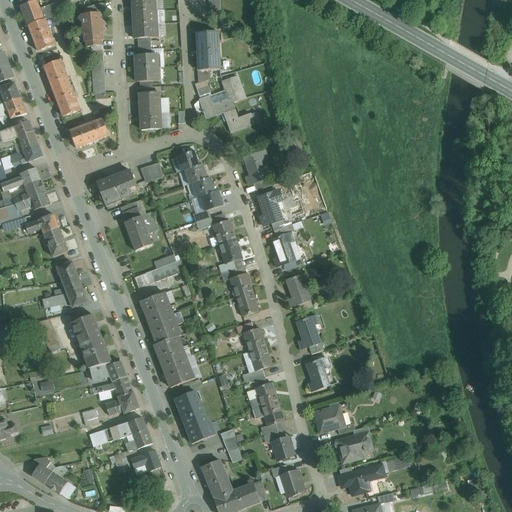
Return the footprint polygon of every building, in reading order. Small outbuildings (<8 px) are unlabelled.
[(154,0),(132,0),(133,13),(155,11),(154,0)] [(219,0),(208,0),(210,19),(221,19),(219,0)] [(37,1),(21,6),(28,24),(44,20),(39,9),(40,9),(37,1)] [(40,9),(39,9),(44,20),(46,20),(61,15),(56,3),(40,9)] [(102,4),(85,9),(86,15),(100,14),(104,13),(102,4)] [(155,11),(133,13),(134,26),(156,24),(155,11)] [(86,15),(82,16),(79,20),(83,23),(83,28),(84,29),(103,27),(106,24),(101,21),(100,14),(86,15)] [(46,20),(29,26),(39,52),(56,45),(46,20)] [(156,24),(134,26),(135,39),(138,39),(151,39),(157,38),(156,24)] [(103,27),(84,29),(83,28),(80,33),(84,36),(85,43),(87,42),(87,48),(102,46),(102,41),(104,41),(103,34),(106,29),(103,27)] [(218,33),(198,34),(200,71),(200,72),(210,71),(220,70),(218,33)] [(163,49),(151,50),(152,56),(157,55),(158,68),(164,68),(163,49)] [(103,50),(92,51),(93,63),(104,62),(103,50)] [(3,53),(0,54),(0,68),(8,66),(3,53)] [(139,56),(136,56),(136,70),(158,68),(157,55),(152,56),(139,56)] [(44,67),(53,91),(71,85),(61,60),(44,67)] [(104,62),(93,63),(94,95),(96,95),(96,94),(105,94),(104,62)] [(8,66),(0,68),(0,83),(13,78),(8,66)] [(158,68),(136,70),(137,83),(140,82),(153,82),(159,81),(158,68)] [(229,100),(214,106),(211,97),(200,101),(204,112),(203,112),(204,114),(207,120),(224,114),(231,133),(255,125),(251,114),(239,119),(233,103),(246,98),(238,77),(223,82),(229,100)] [(198,84),(195,85),(199,97),(211,93),(207,81),(198,84)] [(15,84),(0,89),(3,98),(0,98),(0,105),(21,99),(15,84)] [(53,91),(63,117),(81,111),(71,85),(53,91)] [(141,95),(140,95),(141,114),(161,113),(160,94),(155,94),(141,95)] [(21,99),(0,105),(0,116),(5,115),(4,111),(8,110),(12,119),(27,115),(21,99)] [(252,113),(255,124),(261,122),(257,111),(252,113)] [(161,113),(141,114),(142,131),(162,130),(161,113)] [(103,119),(87,125),(94,143),(110,137),(103,119)] [(12,129),(8,130),(12,141),(19,138),(34,133),(30,122),(12,129)] [(10,123),(0,126),(0,133),(8,130),(12,129),(10,123)] [(87,125),(70,132),(77,149),(94,143),(87,125)] [(34,133),(19,138),(12,141),(3,143),(5,148),(21,143),(24,151),(39,146),(34,133)] [(39,146),(24,151),(26,155),(23,156),(21,152),(11,156),(15,167),(43,157),(39,146)] [(265,151),(245,158),(251,176),(247,178),(250,186),(254,184),(267,180),(267,179),(261,163),(268,160),(265,151)] [(196,152),(177,158),(182,172),(185,171),(200,166),(196,152)] [(159,163),(153,165),(158,180),(164,178),(159,163)] [(153,165),(147,167),(152,181),(158,180),(153,165)] [(204,165),(200,166),(185,171),(190,185),(193,184),(208,179),(204,165)] [(147,167),(141,169),(146,183),(152,181),(147,167)] [(37,169),(21,175),(22,178),(8,183),(2,186),(4,192),(8,191),(10,190),(14,189),(25,185),(25,186),(41,180),(37,169)] [(132,172),(115,178),(123,198),(132,194),(129,189),(137,186),(132,172)] [(5,173),(0,174),(0,186),(1,186),(2,186),(8,183),(5,173)] [(115,178),(98,184),(106,204),(123,198),(115,178)] [(208,179),(193,184),(198,199),(201,198),(201,197),(216,193),(216,192),(211,178),(208,179)] [(267,180),(254,184),(256,191),(273,185),(270,178),(267,179),(267,180)] [(41,180),(25,186),(27,193),(13,198),(16,205),(46,194),(41,180)] [(220,191),(216,192),(216,193),(201,197),(201,198),(206,211),(206,212),(209,211),(224,206),(220,191)] [(280,192),(259,199),(266,217),(261,218),(264,227),(272,224),(281,220),(275,203),(283,200),(280,192)] [(46,194),(16,205),(19,212),(33,207),(34,211),(50,205),(46,194)] [(136,202),(121,208),(123,214),(138,208),(136,202)] [(16,205),(10,206),(13,214),(19,212),(16,205)] [(6,208),(0,209),(0,220),(9,218),(6,208)] [(138,208),(123,214),(127,223),(142,216),(138,208)] [(206,211),(194,215),(197,223),(200,222),(211,218),(212,218),(209,211),(206,212),(206,211)] [(325,225),(332,222),(329,211),(321,214),(325,225)] [(152,213),(142,216),(149,234),(159,230),(152,213)] [(60,228),(54,215),(27,226),(30,234),(42,229),(45,234),(60,228)] [(127,223),(125,223),(136,252),(154,245),(149,234),(142,216),(127,223)] [(211,218),(200,222),(203,229),(214,226),(212,218),(211,218)] [(281,220),(272,224),(274,231),(287,227),(284,219),(281,220)] [(295,230),(303,227),(300,219),(287,225),(292,223),(295,230)] [(22,220),(11,223),(13,229),(24,226),(22,220)] [(236,240),(230,221),(214,226),(216,234),(217,234),(221,245),(236,240)] [(287,227),(274,231),(277,238),(292,233),(295,232),(292,225),(287,227)] [(60,228),(45,234),(54,258),(69,252),(60,228)] [(277,238),(272,240),(278,258),(274,259),(277,267),(294,261),(288,244),(295,241),(292,233),(277,238)] [(236,240),(221,245),(224,256),(223,256),(226,264),(234,262),(236,269),(245,266),(236,240)] [(226,264),(219,266),(222,274),(236,269),(234,262),(226,264)] [(73,263),(57,269),(60,276),(61,275),(63,282),(78,276),(73,263)] [(245,266),(236,269),(238,276),(231,279),(237,298),(253,293),(245,266)] [(157,269),(151,271),(156,283),(161,281),(157,269)] [(236,269),(222,274),(224,281),(231,279),(238,276),(236,269)] [(151,271),(146,274),(150,285),(156,283),(151,271)] [(306,273),(286,281),(293,298),(288,300),(291,308),(308,302),(302,285),(309,282),(306,273)] [(146,274),(140,276),(144,287),(150,285),(146,274)] [(78,276),(63,282),(68,294),(83,288),(78,276)] [(140,276),(134,278),(139,289),(144,287),(140,276)] [(83,288),(68,294),(70,299),(73,308),(88,302),(83,288)] [(165,293),(141,302),(145,313),(169,304),(165,293)] [(253,293),(237,298),(243,317),(259,312),(253,293)] [(68,294),(43,300),(45,309),(65,304),(64,301),(70,299),(68,294)] [(169,304),(145,313),(149,324),(173,315),(169,304)] [(180,312),(174,315),(178,324),(184,321),(180,312)] [(102,339),(93,315),(72,323),(81,346),(102,339)] [(173,315),(149,324),(153,334),(177,325),(173,315)] [(317,316),(297,323),(303,340),(299,342),(302,350),(309,347),(318,344),(312,327),(320,324),(317,316)] [(59,344),(50,320),(39,322),(49,348),(59,344)] [(252,323),(238,327),(240,334),(244,333),(255,330),(252,323)] [(177,325),(153,334),(157,344),(157,345),(178,337),(181,336),(177,325)] [(266,347),(260,328),(255,330),(244,333),(250,353),(266,347)] [(7,330),(0,331),(0,348),(1,352),(12,349),(7,330)] [(178,337),(157,345),(157,344),(155,346),(159,357),(182,348),(178,337)] [(112,364),(102,339),(81,346),(90,369),(112,364)] [(318,344),(309,347),(312,355),(324,350),(322,343),(318,344)] [(59,344),(49,348),(51,353),(61,349),(59,344)] [(266,347),(250,353),(256,371),(272,366),(266,347)] [(182,348),(159,357),(163,367),(186,358),(182,348)] [(186,358),(163,367),(167,377),(190,369),(186,358)] [(327,358),(307,365),(313,383),(309,384),(312,392),(329,386),(322,369),(330,366),(327,358)] [(121,362),(107,367),(107,365),(100,367),(101,375),(109,373),(112,382),(127,377),(121,362)] [(100,367),(90,369),(93,381),(102,378),(101,375),(100,367)] [(190,369),(167,377),(171,388),(182,384),(192,380),(194,379),(190,369)] [(44,371),(30,375),(32,382),(45,379),(44,371)] [(80,373),(60,377),(62,387),(81,383),(80,373)] [(127,377),(112,382),(114,385),(128,379),(127,377)] [(265,377),(254,381),(255,387),(267,383),(265,377)] [(128,379),(114,385),(98,389),(99,394),(115,390),(119,398),(133,393),(128,379)] [(44,394),(55,391),(52,380),(41,382),(44,394)] [(192,380),(182,384),(184,389),(194,385),(192,380)] [(272,384),(256,389),(262,408),(278,402),(272,384)] [(209,423),(196,392),(176,399),(188,431),(191,430),(196,442),(216,435),(211,422),(209,423)] [(133,393),(119,398),(119,400),(106,405),(110,416),(124,411),(125,414),(139,409),(133,393)] [(278,402),(262,408),(268,426),(268,427),(276,424),(278,432),(287,429),(278,402)] [(340,406),(315,413),(321,434),(338,429),(346,427),(340,406)] [(96,410),(83,413),(87,426),(99,423),(96,410)] [(143,418),(129,424),(113,429),(117,440),(129,437),(148,430),(143,418)] [(0,421),(0,440),(11,437),(10,434),(18,432),(16,424),(8,427),(6,420),(1,421),(0,421)] [(268,426),(261,428),(264,437),(278,432),(276,424),(268,427),(268,426)] [(354,424),(346,427),(338,429),(339,435),(354,431),(355,431),(354,424)] [(355,431),(354,431),(355,437),(368,433),(369,434),(371,434),(369,427),(355,431)] [(148,430),(129,437),(132,443),(126,445),(129,452),(138,449),(153,444),(148,430)] [(233,430),(221,434),(224,441),(235,436),(233,430)] [(278,432),(264,437),(266,443),(272,441),(280,438),(278,432)] [(338,449),(340,448),(344,464),(362,459),(362,458),(359,459),(357,451),(363,450),(364,452),(366,452),(366,451),(372,449),(373,449),(369,434),(368,433),(355,437),(337,442),(336,443),(335,444),(335,445),(335,446),(336,447),(337,448),(338,449)] [(235,436),(224,441),(226,446),(237,442),(235,436)] [(288,438),(281,440),(280,438),(272,441),(279,461),(294,457),(288,438)] [(237,442),(226,446),(229,453),(239,448),(237,442)] [(239,448),(229,453),(233,463),(243,460),(239,448)] [(155,451),(132,460),(135,469),(146,465),(149,473),(162,468),(155,451)] [(124,452),(113,457),(115,462),(127,458),(124,452)] [(408,456),(387,462),(389,472),(411,467),(408,456)] [(45,458),(35,460),(34,461),(37,462),(40,465),(32,477),(44,485),(53,472),(47,468),(51,462),(45,458)] [(127,458),(115,462),(119,472),(130,468),(127,458)] [(254,484),(234,492),(221,460),(202,468),(215,499),(219,511),(235,511),(261,503),(261,502),(254,485),(254,484)] [(37,462),(29,474),(32,477),(40,465),(37,462)] [(287,465),(272,470),(275,478),(281,476),(281,475),(289,473),(287,465)] [(342,477),(339,477),(342,485),(349,483),(353,497),(367,493),(365,484),(369,483),(369,482),(386,477),(383,466),(353,473),(342,477)] [(56,468),(55,468),(53,472),(44,485),(59,495),(67,482),(61,478),(64,473),(65,474),(67,470),(63,467),(56,468)] [(352,468),(340,471),(342,477),(353,473),(352,468)] [(93,469),(85,469),(86,483),(94,483),(93,469)] [(302,487),(297,471),(298,470),(289,473),(281,475),(281,476),(287,493),(290,492),(291,498),(301,495),(300,494),(305,492),(304,486),(302,487)] [(153,476),(144,478),(147,486),(155,483),(153,476)] [(262,481),(254,485),(261,502),(261,503),(268,500),(262,481)]
